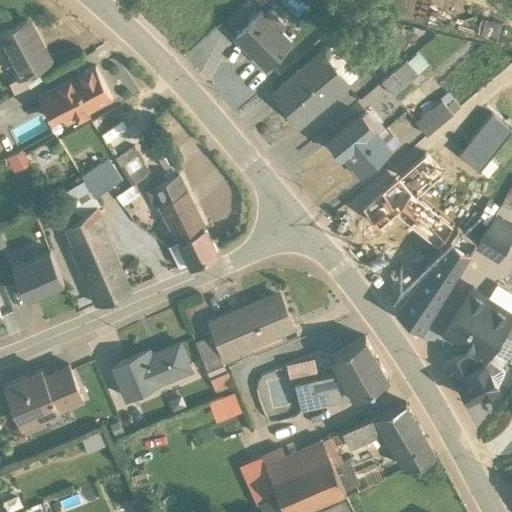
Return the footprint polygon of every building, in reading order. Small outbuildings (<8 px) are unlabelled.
[(208,24),(234,0),(197,0),(191,6),(208,24)] [(270,0),(265,0),(235,31),(246,43),(249,40),(268,58),(293,34),(281,23),(287,17),(270,0)] [(412,0),(364,0),(364,1),(410,13),(410,12),(412,0)] [(230,16),(239,25),(253,11),(243,2),(230,16)] [(26,13),(0,26),(0,38),(16,70),(8,74),(14,84),(27,77),(26,74),(38,67),(35,60),(48,53),(26,13)] [(501,17),(483,13),(479,30),(497,34),(501,17)] [(350,76),(358,68),(332,38),(323,45),(321,43),(270,86),(300,121),(351,78),(350,76)] [(381,75),(393,89),(418,68),(417,67),(427,58),(417,46),(406,55),(405,54),(381,75)] [(82,66),(39,89),(52,113),(62,108),(66,114),(111,90),(95,60),(91,61),(90,60),(81,65),(82,66)] [(415,116),(426,129),(460,100),(448,85),(441,92),(441,93),(415,116)] [(345,154),(385,121),(369,102),(363,107),(361,106),(327,135),(340,151),(342,150),(345,154)] [(489,108),(457,148),(478,165),(510,124),(489,108)] [(385,121),(345,154),(358,171),(391,144),(390,142),(397,136),(391,129),(392,127),(387,120),(385,121)] [(142,134),(114,150),(131,177),(140,172),(144,178),(156,171),(153,165),(151,165),(142,150),(150,146),(142,134)] [(8,151),(14,164),(31,155),(22,144),(8,151)] [(450,231),(457,222),(416,189),(442,167),(424,146),(360,200),(378,221),(395,207),(436,240),(438,238),(442,241),(450,231)] [(122,171),(108,150),(81,166),(95,189),(122,171)] [(178,167),(146,183),(154,198),(157,196),(178,233),(204,219),(178,167)] [(96,299),(131,283),(104,219),(105,217),(107,216),(98,199),(100,197),(84,171),(63,184),(79,209),(64,219),(71,235),(67,236),(96,299)] [(511,228),(511,219),(493,208),(474,240),(496,254),(511,228)] [(355,232),(365,257),(402,243),(392,217),(355,232)] [(190,256),(191,259),(217,247),(203,220),(178,233),(178,235),(168,240),(179,262),(190,256)] [(421,324),(470,245),(450,231),(442,241),(395,304),(421,324)] [(49,242),(13,257),(22,279),(27,290),(34,287),(63,274),(49,242)] [(511,305),(511,286),(496,277),(488,290),(470,279),(441,326),(457,337),(458,336),(468,344),(444,357),(452,372),(485,354),(511,311),(511,305),(511,306),(511,305)] [(208,316),(224,351),(292,322),(277,286),(208,316)] [(511,311),(485,354),(452,372),(456,381),(458,379),(467,393),(479,389),(480,391),(499,380),(499,378),(505,365),(502,360),(511,344),(511,311)] [(225,363),(211,328),(195,335),(209,370),(225,363)] [(125,392),(194,364),(180,331),(152,343),(151,340),(110,357),(125,392)] [(354,392),(388,372),(364,331),(330,351),(337,365),(295,374),(301,403),(341,394),(352,389),(354,392)] [(26,425),(45,417),(43,410),(84,392),(68,356),(44,367),(41,361),(5,377),(26,425)] [(227,363),(209,370),(215,385),(233,378),(227,363)] [(404,462),(435,448),(405,397),(403,397),(322,432),(345,483),(359,477),(347,452),(347,451),(342,453),(335,438),(345,434),(349,443),(375,431),(379,437),(387,434),(404,462)] [(109,435),(102,418),(80,427),(86,444),(109,435)] [(345,485),(322,432),(315,433),(284,447),(280,439),(261,447),(262,450),(250,455),(257,471),(269,466),(278,487),(267,491),(257,495),(264,511),(279,511),(287,509),(345,485)] [(377,454),(358,462),(366,477),(385,469),(377,454)] [(354,511),(345,490),(294,511),(354,511)]
